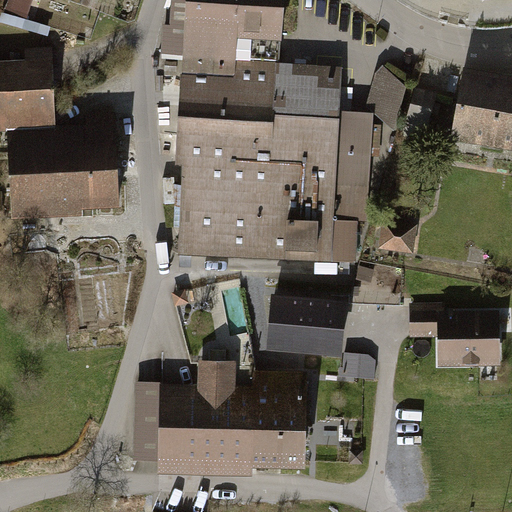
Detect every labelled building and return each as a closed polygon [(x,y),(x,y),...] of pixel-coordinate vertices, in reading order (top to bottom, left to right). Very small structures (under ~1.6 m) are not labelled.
[(280,59),(283,0),(187,0),(183,71),(233,74),(235,56),(280,59)] [(28,63),(0,64),(0,133),(11,133),(58,132),(54,48),(27,50),(28,63)] [(233,74),(183,71),(178,160),(185,160),(179,253),(335,262),(335,260),(337,221),(359,222),(368,223),(375,109),(342,107),(345,63),(280,59),(235,56),(233,74)] [(383,63),(377,70),(368,101),(395,125),(407,84),(383,63)] [(511,75),(461,65),(447,134),(511,146),(511,75)] [(437,91),(417,86),(404,132),(424,138),(437,91)] [(89,131),(58,132),(11,133),(14,222),(84,220),(84,212),(121,211),(117,114),(88,115),(89,131)] [(418,220),(389,215),(383,247),(412,252),(418,220)] [(357,261),(359,222),(337,221),(335,260),(357,261)] [(185,289),(173,292),(176,304),(189,301),(185,289)] [(348,297),(271,290),(266,348),(343,354),(348,297)] [(439,335),(439,309),(439,302),(410,302),(411,335),(439,335)] [(499,308),(439,309),(439,335),(440,363),(501,362),(499,308)] [(366,349),(351,348),(349,377),(377,378),(378,358),(366,349)] [(197,381),(136,380),(133,457),(159,457),(159,470),(251,473),(251,463),(306,464),(308,370),(253,368),(252,383),(235,383),(236,358),(198,357),(197,381)]
